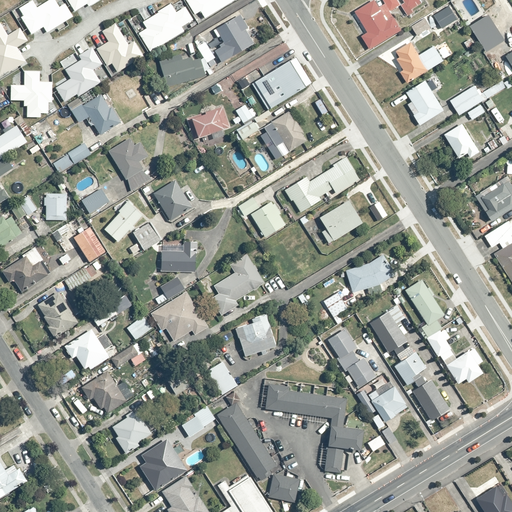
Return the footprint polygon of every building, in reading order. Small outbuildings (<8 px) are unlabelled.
[(69,25),(66,21),(73,16),(65,4),(60,7),(55,0),(48,0),(37,7),(32,0),(19,9),(24,16),(21,18),(32,34),(44,26),(48,32),(57,27),(59,31),(69,25)] [(68,0),(75,11),(88,4),(89,6),(99,0),(68,0)] [(186,0),(195,14),(201,11),(205,18),(234,0),(186,0)] [(399,0),(383,0),(385,3),(380,5),(377,0),(372,0),(356,10),(369,32),(363,35),(371,49),(402,30),(391,11),(402,4),(399,0)] [(425,2),(423,0),(403,0),(405,2),(402,4),(407,13),(425,2)] [(177,12),(171,4),(143,21),(147,28),(139,33),(150,52),(184,31),(181,27),(194,19),(186,6),(177,12)] [(460,19),(451,4),(434,15),(443,30),(460,19)] [(219,38),(221,37),(225,44),(215,50),(222,62),(256,43),(248,28),(240,14),(216,28),(214,30),(219,38)] [(427,17),(410,27),(416,36),(432,27),(427,17)] [(7,35),(0,22),(0,76),(26,62),(17,47),(28,41),(20,27),(7,35)] [(97,49),(108,66),(112,63),(118,72),(143,56),(125,26),(119,29),(116,23),(103,31),(110,41),(97,49)] [(479,30),(472,35),(477,42),(484,37),(479,30)] [(215,58),(203,36),(194,42),(206,63),(215,58)] [(471,37),(464,42),(468,49),(476,45),(471,37)] [(411,41),(396,50),(400,57),(398,58),(404,68),(400,71),(408,83),(445,59),(436,45),(420,55),(411,41)] [(75,95),(78,94),(79,96),(101,82),(99,79),(93,70),(103,63),(92,46),(80,53),(83,58),(65,69),(71,78),(57,87),(66,102),(75,95)] [(183,59),(181,54),(159,62),(169,89),(207,74),(201,57),(195,60),(193,56),(183,59)] [(313,84),(297,57),(253,83),(269,110),(313,84)] [(11,99),(25,100),(24,106),(27,106),(27,117),(41,117),(41,113),(48,114),(48,102),(52,102),(53,82),(40,82),(41,71),(26,71),(25,85),(12,84),(11,99)] [(511,75),(503,80),(508,88),(511,85),(511,75)] [(445,110),(426,80),(408,92),(414,101),(409,104),(421,124),(445,110)] [(460,115),(506,87),(501,80),(482,92),(477,84),(451,100),(460,115)] [(110,108),(106,102),(97,86),(80,97),(84,103),(71,110),(79,123),(89,117),(100,135),(121,122),(112,107),(110,108)] [(249,110),(245,104),(236,110),(244,122),(257,114),(253,108),(249,110)] [(486,111),(482,104),(468,112),(473,119),(486,111)] [(223,106),(187,119),(195,140),(230,127),(225,113),(223,106)] [(243,140),(259,130),(256,124),(271,114),(268,110),(237,129),(243,140)] [(277,147),(285,142),(290,151),(308,141),(303,133),(305,132),(297,119),(295,120),(290,111),(273,121),(264,126),(277,147)] [(0,159),(28,142),(25,138),(32,133),(24,120),(0,135),(0,159)] [(481,151),(463,122),(445,133),(460,157),(469,151),(472,156),(481,151)] [(135,146),(130,138),(109,151),(133,190),(150,180),(139,162),(149,156),(141,142),(135,146)] [(87,144),(55,163),(61,173),(93,154),(87,144)] [(0,170),(11,163),(7,157),(0,161),(0,170)] [(307,176),(286,189),(293,201),(294,200),(302,212),(321,200),(319,197),(333,188),(337,193),(360,178),(347,158),(310,182),(307,176)] [(511,183),(508,176),(497,182),(489,187),(477,194),(492,220),(511,207),(511,183)] [(193,207),(176,180),(154,193),(171,220),(193,207)] [(0,210),(1,210),(0,208),(0,203),(8,198),(0,186),(0,185),(0,210)] [(109,201),(101,188),(81,200),(89,213),(109,201)] [(66,220),(68,194),(45,193),(44,205),(47,205),(46,219),(66,220)] [(12,209),(19,220),(27,214),(28,216),(38,210),(29,196),(19,202),(20,203),(12,209)] [(246,217),(251,214),(265,237),(287,225),(273,201),(261,209),(254,197),(240,206),(246,217)] [(363,223),(350,200),(321,218),(328,229),(323,232),(329,243),(363,223)] [(143,215),(129,201),(104,228),(119,242),(143,215)] [(3,216),(0,217),(0,248),(23,233),(11,215),(5,219),(3,216)] [(511,220),(510,218),(484,234),(493,247),(501,242),(504,247),(495,252),(511,278),(511,220)] [(134,256),(144,250),(162,240),(150,221),(133,232),(139,241),(129,247),(134,256)] [(56,239),(62,235),(69,230),(65,224),(52,233),(56,239)] [(91,227),(85,230),(83,227),(78,230),(80,234),(74,238),(89,262),(106,251),(91,227)] [(197,241),(184,241),(184,244),(171,244),(171,251),(162,250),(161,271),(196,272),(197,241)] [(49,273),(40,261),(44,258),(35,247),(2,271),(9,281),(12,278),(23,292),(49,273)] [(67,253),(59,259),(64,264),(71,259),(67,253)] [(265,283),(247,254),(233,263),(238,271),(214,285),(219,293),(211,299),(221,315),(238,305),(235,301),(265,283)] [(351,285),(350,286),(355,301),(369,293),(366,288),(394,279),(386,257),(346,270),(351,285)] [(97,274),(90,263),(64,281),(71,291),(97,274)] [(159,305),(167,300),(186,290),(178,275),(159,285),(164,294),(155,298),(159,305)] [(406,290),(427,323),(421,327),(427,337),(442,327),(437,319),(445,314),(424,279),(406,290)] [(324,300),(338,324),(344,320),(340,313),(349,308),(339,291),(324,300)] [(60,292),(41,304),(47,315),(44,317),(50,326),(47,328),(54,339),(79,323),(60,292)] [(186,292),(180,295),(150,313),(167,341),(172,339),(173,341),(192,330),(195,335),(207,327),(186,292)] [(127,309),(121,299),(92,316),(98,326),(127,309)] [(398,304),(386,311),(369,323),(391,354),(407,343),(395,324),(406,316),(398,304)] [(277,347),(266,314),(254,318),(255,321),(236,328),(246,357),(277,347)] [(376,377),(345,328),(328,339),(339,357),(337,358),(345,371),(347,370),(358,388),(376,377)] [(76,355),(85,369),(89,366),(91,369),(110,356),(105,349),(111,345),(104,333),(98,338),(92,329),(65,346),(72,357),(76,355)] [(450,337),(445,329),(441,331),(440,330),(437,332),(434,334),(427,338),(439,357),(440,356),(459,384),(467,378),(470,382),(484,373),(478,364),(483,360),(474,347),(458,358),(446,340),(450,337)] [(148,358),(138,342),(112,358),(118,367),(130,358),(135,366),(148,358)] [(414,352),(407,343),(394,351),(401,361),(394,365),(408,386),(415,381),(419,387),(427,382),(420,372),(427,368),(416,351),(414,352)] [(238,385),(222,360),(207,370),(212,379),(213,378),(223,394),(238,385)] [(126,377),(116,382),(108,370),(82,385),(87,395),(91,401),(97,397),(103,408),(105,407),(107,412),(123,403),(136,395),(126,377)] [(181,372),(168,380),(176,395),(190,386),(181,372)] [(450,408),(430,379),(427,382),(419,387),(413,391),(432,420),(450,408)] [(369,414),(376,409),(386,422),(397,415),(395,412),(407,404),(391,381),(368,395),(364,389),(356,394),(369,414)] [(345,427),(349,398),(288,390),(288,385),(269,383),(267,397),(266,409),(283,411),(282,417),(324,423),(325,417),(332,418),(329,446),(326,470),(342,472),(345,448),(362,450),(365,429),(345,427)] [(260,482),(279,469),(237,402),(241,399),(235,391),(225,397),(231,406),(225,410),(217,414),(260,482)] [(216,418),(207,406),(181,424),(190,437),(216,418)] [(126,415),(127,417),(113,426),(119,435),(116,437),(127,453),(139,445),(138,443),(153,433),(138,410),(134,413),(133,410),(126,415)] [(388,426),(381,430),(390,445),(397,441),(388,426)] [(386,444),(380,434),(367,442),(373,451),(386,444)] [(187,469),(167,439),(143,455),(147,462),(141,466),(156,490),(187,469)] [(6,470),(0,460),(0,497),(27,480),(17,463),(6,470)] [(301,477),(273,473),(270,497),(298,501),(301,477)] [(232,482),(234,484),(230,487),(225,480),(218,485),(231,506),(221,511),(274,511),(249,474),(241,479),(240,477),(232,482)] [(207,511),(209,511),(198,497),(197,498),(189,487),(192,485),(186,475),(162,491),(173,506),(167,509),(169,511),(207,511)] [(511,511),(511,497),(509,492),(506,493),(501,484),(477,498),(484,511),(511,511)]
